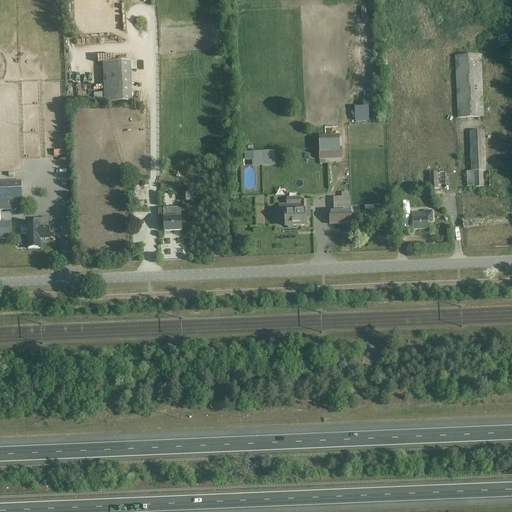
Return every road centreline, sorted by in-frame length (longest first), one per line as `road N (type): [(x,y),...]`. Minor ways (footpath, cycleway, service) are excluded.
road 1 (unclassified): [(0,284),(511,262)]
road 2 (motorway): [(0,511),(511,489)]
road 3 (motorway): [(511,432),(0,453)]
